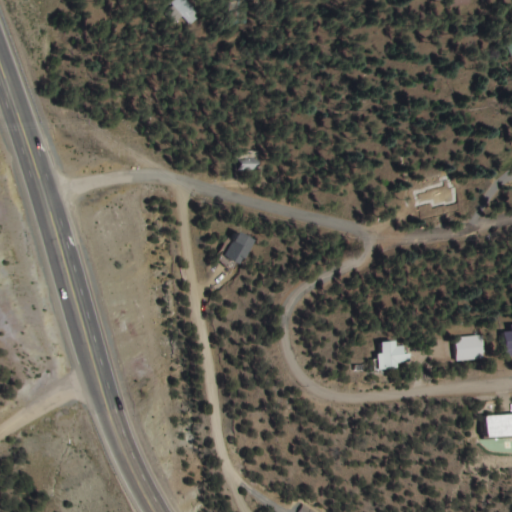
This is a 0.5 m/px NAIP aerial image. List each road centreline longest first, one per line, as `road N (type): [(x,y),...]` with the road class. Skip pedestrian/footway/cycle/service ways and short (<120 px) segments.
road 1 (primary): [(158,511),(115,428),(8,100)]
road 2 (residential): [(374,237),(370,253),(295,292),(284,320),(288,353),(305,383),(336,398),(511,384)]
road 3 (residential): [(44,215),(105,180),(141,175),(374,237)]
road 4 (residential): [(374,237),(408,198),(511,186)]
road 5 (residential): [(98,380),(0,470)]
